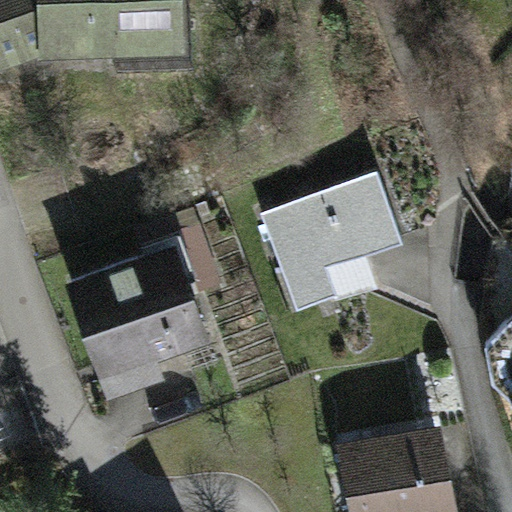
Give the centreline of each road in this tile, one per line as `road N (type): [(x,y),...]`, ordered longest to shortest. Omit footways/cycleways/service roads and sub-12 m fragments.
road 1 (residential): [(0,222),(78,448),(114,481),(152,497),(223,493),(255,511)]
road 2 (residential): [(451,284),(510,511)]
